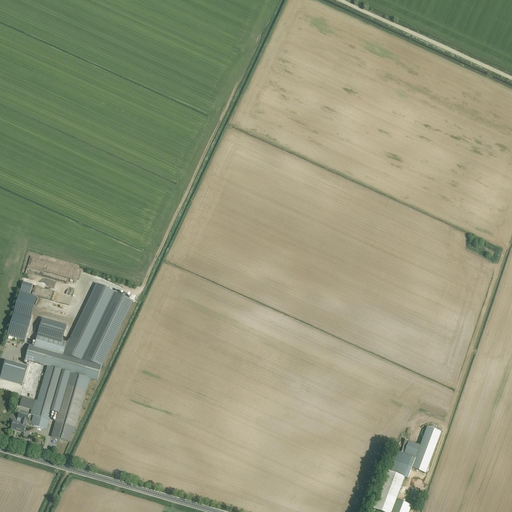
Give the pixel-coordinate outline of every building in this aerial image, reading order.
[(23,283),(20,291),(30,294),(32,285),(23,283)] [(67,342),(63,355),(101,366),(133,302),(97,284),(71,338),(67,342)] [(20,292),(7,335),(25,340),(37,297),(28,295),(20,292)] [(55,301),(70,306),(73,297),(58,292),(55,301)] [(29,345),(25,360),(42,365),(48,367),(38,400),(37,399),(36,400),(36,401),(34,401),(32,410),(30,415),(34,416),(31,425),(46,430),(52,412),(64,371),(69,373),(66,385),(67,385),(58,414),(52,437),(70,443),(73,433),(74,434),(90,379),(97,382),(101,366),(63,355),(67,342),(62,341),(66,325),(42,318),(34,347),(29,345)] [(5,361),(0,377),(23,384),(28,368),(5,361)] [(64,371),(52,412),(58,414),(67,385),(66,385),(69,373),(64,371)] [(22,397),(20,406),(32,410),(34,401),(22,397)] [(13,421),(11,429),(24,433),(26,425),(27,421),(29,414),(20,412),(18,418),(22,419),(21,424),(13,421)] [(396,452),(374,510),(380,511),(391,511),(396,500),(396,501),(404,478),(408,479),(411,469),(425,474),(431,459),(441,433),(427,428),(423,439),(420,446),(415,459),(414,459),(403,454),(396,452)] [(391,511),(408,511),(411,506),(396,501),(396,500),(391,511)]
